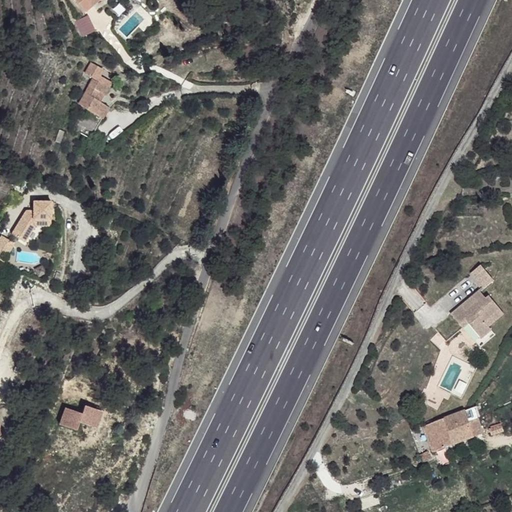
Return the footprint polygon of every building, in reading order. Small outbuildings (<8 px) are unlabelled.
[(73,0),(85,15),(104,0),(132,0),(145,4),(146,0),(73,0)] [(100,75),(89,69),(83,78),(90,83),(75,108),(94,120),(101,109),(98,107),(109,88),(97,80),(100,75)] [(104,111),(101,109),(94,120),(98,122),(104,111)] [(10,196),(10,194),(10,192),(10,189),(10,187),(9,185),(7,183),(6,182),(3,181),(1,180),(0,180),(0,202),(1,202),(3,202),(5,201),(7,199),(9,198),(10,196)] [(20,196),(11,191),(10,195),(9,201),(15,205),(20,196)] [(27,215),(12,238),(25,245),(35,230),(44,230),(44,223),(51,223),(51,206),(34,206),(34,215),(27,215)] [(14,247),(2,239),(0,241),(0,256),(6,260),(14,247)] [(481,268),(471,275),(483,290),(492,283),(481,268)] [(479,293),(472,298),(475,302),(463,311),(460,307),(449,315),(461,330),(466,326),(478,341),(489,332),(487,330),(483,324),(498,312),(487,298),(484,300),(479,293)] [(472,298),(460,307),(463,311),(475,302),(472,298)] [(503,317),(498,312),(483,324),(487,330),(503,317)] [(74,412),(67,428),(84,435),(88,427),(104,434),(110,418),(93,410),(89,418),(74,412)] [(466,413),(464,410),(424,427),(434,452),(479,435),(481,435),(486,434),(484,428),(482,429),(477,417),(468,420),(466,413)] [(502,426),(490,429),(492,434),(504,432),(502,426)] [(427,451),(419,455),(422,460),(429,455),(427,451)]
